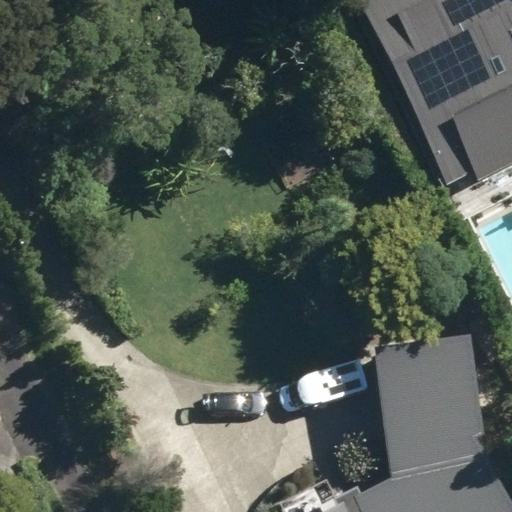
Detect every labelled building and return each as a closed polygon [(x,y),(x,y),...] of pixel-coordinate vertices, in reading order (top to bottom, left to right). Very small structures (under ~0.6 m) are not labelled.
[(511,0),(361,0),(338,12),(405,145),(511,90),(511,0)] [(511,323),(511,280),(501,289),(500,308),(511,323)] [(375,321),(391,343),(444,304),(427,282),(375,321)] [(211,327),(252,378),(302,336),(261,286),(211,327)] [(416,421),(458,460),(506,410),(464,370),(416,421)] [(447,511),(441,500),(417,511),(447,511)]
